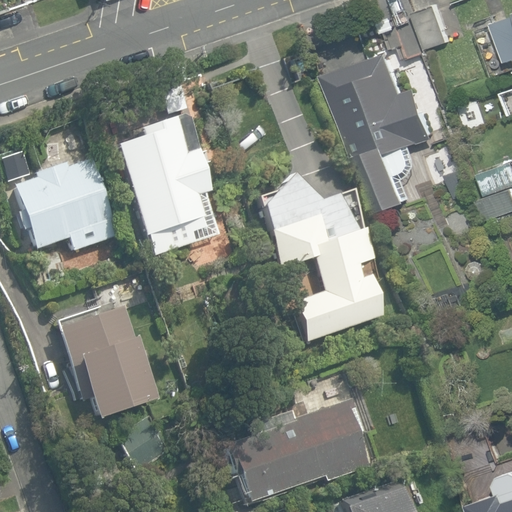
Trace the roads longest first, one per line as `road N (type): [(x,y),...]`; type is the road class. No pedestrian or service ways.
road 1 (residential): [(254,0),(0,92)]
road 2 (residential): [(0,372),(48,511)]
